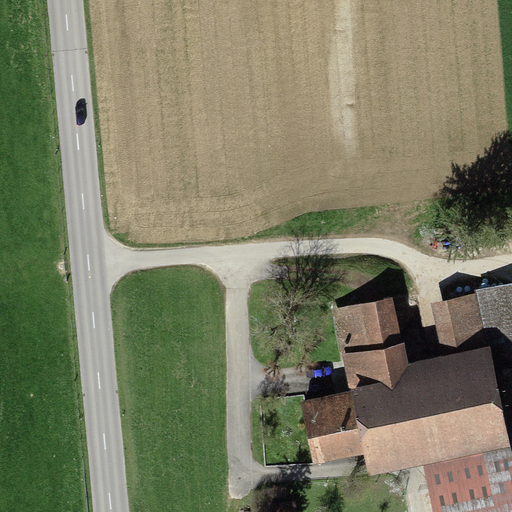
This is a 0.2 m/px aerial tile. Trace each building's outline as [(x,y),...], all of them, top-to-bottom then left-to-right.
[(463,297),(473,343),(481,376),(511,359),(511,315),(506,287),(463,297)] [(328,308),(338,351),(395,339),(385,296),(328,308)] [(437,351),(473,343),(463,297),(426,305),(437,351)] [(395,339),(338,351),(347,391),(361,452),(365,469),(421,457),(495,440),(487,404),(481,376),(473,343),(437,351),(400,360),(395,339)] [(311,463),(361,452),(347,391),(298,402),(311,463)] [(495,440),(421,457),(433,511),(511,511),(511,398),(487,404),(495,440)]
